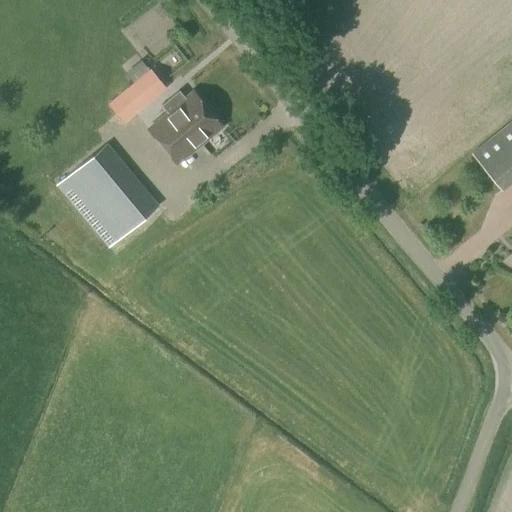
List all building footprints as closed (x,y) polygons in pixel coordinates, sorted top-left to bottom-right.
[(149,70),(141,61),(125,73),(133,83),(107,104),(123,124),(166,89),(150,69),(149,70)] [(185,124),(203,145),(224,128),(194,90),(184,98),(179,91),(161,106),(166,113),(167,112),(169,114),(180,128),(185,124)] [(180,128),(169,114),(167,112),(166,113),(145,129),(177,167),(203,145),(185,124),(180,128)] [(499,190),(511,179),(511,119),(470,154),(499,190)] [(269,129),(251,139),(259,152),(276,142),(269,129)] [(108,247),(158,206),(106,145),(56,185),(108,247)]
